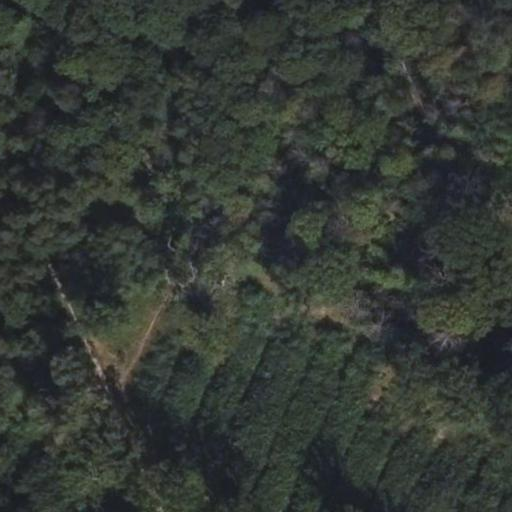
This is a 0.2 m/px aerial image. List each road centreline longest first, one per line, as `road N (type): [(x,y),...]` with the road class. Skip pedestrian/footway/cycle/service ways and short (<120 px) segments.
road 1 (track): [(511,417),(14,163)]
road 2 (track): [(171,511),(0,130)]
